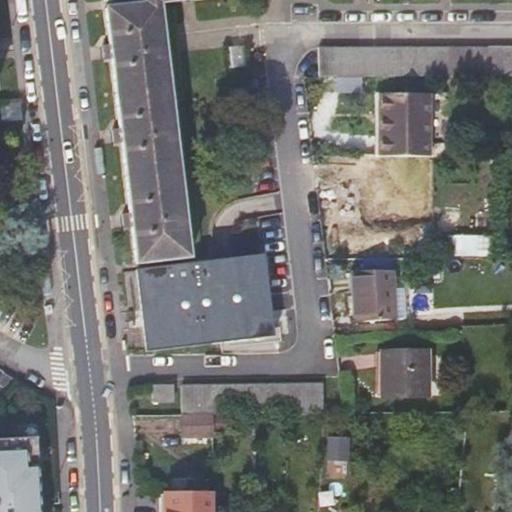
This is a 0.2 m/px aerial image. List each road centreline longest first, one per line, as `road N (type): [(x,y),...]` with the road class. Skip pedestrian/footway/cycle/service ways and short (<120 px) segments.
road 1 (residential): [(89,369),(276,366),(309,348),(286,64),(297,40),(511,37)]
road 2 (tertiary): [(89,369),(46,0)]
road 3 (tertiary): [(99,511),(89,369)]
